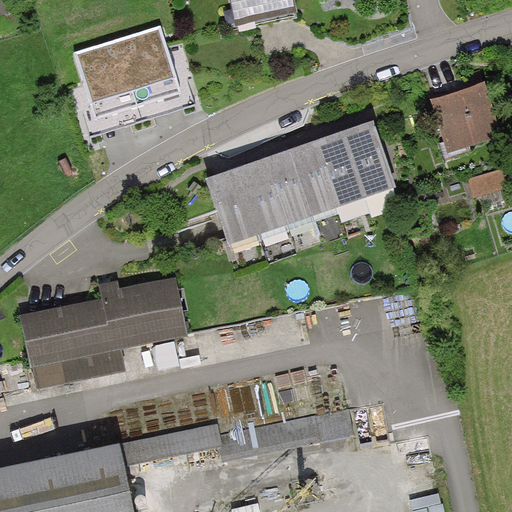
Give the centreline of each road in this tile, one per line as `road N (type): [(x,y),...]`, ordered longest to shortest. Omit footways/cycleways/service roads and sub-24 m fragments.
road 1 (residential): [(511,24),(306,90),(170,153),(0,278)]
road 2 (unknown): [(0,434),(152,387),(345,354),(386,368),(437,418),(454,448),(469,511)]
